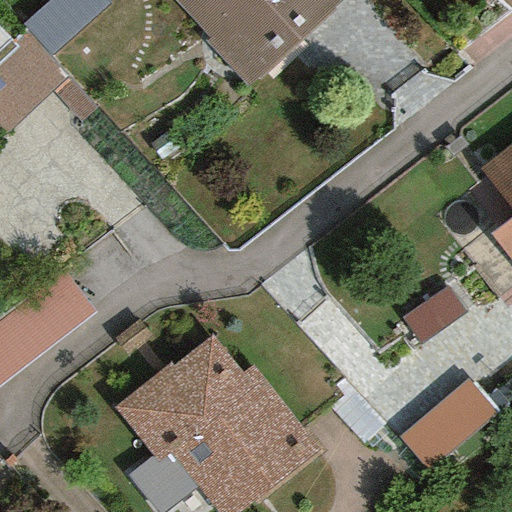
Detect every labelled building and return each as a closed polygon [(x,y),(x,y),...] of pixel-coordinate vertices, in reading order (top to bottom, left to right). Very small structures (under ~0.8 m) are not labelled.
[(330,0),(171,0),(165,6),(244,92),(337,7),(330,0)] [(461,0),(470,11),(484,0),(461,0)] [(511,135),(455,183),(511,251),(511,135)] [(69,264),(0,310),(0,380),(102,313),(69,264)] [(422,337),(468,313),(457,291),(411,315),(422,337)] [(221,338),(110,412),(177,511),(240,511),(308,466),(221,338)] [(433,471),(503,411),(473,375),(402,434),(433,471)]
